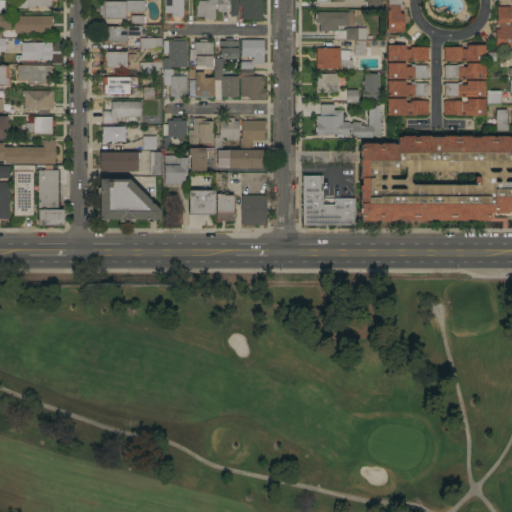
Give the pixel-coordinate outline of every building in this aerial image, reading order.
[(51,0),(51,7),(37,7),(37,9),(27,9),(27,3),(18,3),(18,0),(51,0)] [(182,0),(182,17),(171,17),(171,13),(164,13),(164,6),(164,0),(182,0)] [(230,0),(230,12),(217,12),(217,10),(214,10),(214,20),(203,20),(203,17),(196,17),(196,1),(204,1),(204,0),(230,0)] [(262,0),(262,20),(241,20),(241,6),(238,6),(238,0),(262,0)] [(379,0),(379,8),(366,8),(366,0),(379,0)] [(400,0),(400,3),(403,3),(403,33),(386,33),(386,2),(387,2),(387,0),(400,0)] [(125,2),(125,1),(144,1),(144,11),(125,11),(125,19),(101,19),(101,15),(99,15),(99,6),(101,6),(101,2),(103,2),(103,1),(125,2)] [(24,13),(10,14),(9,5),(23,5),(24,13)] [(496,7),(510,7),(510,49),(494,49),(494,29),(495,29),(494,27),(495,26),(498,25),(498,24),(496,25),(496,7)] [(365,28),(365,40),(345,40),(345,39),(333,39),(333,32),(319,32),(319,23),(315,23),(315,12),(354,12),(354,26),(343,26),(343,29),(336,29),(336,31),(345,31),(345,28),(365,28)] [(10,31),(1,31),(1,29),(0,29),(0,15),(10,15),(10,31)] [(51,16),(51,28),(49,28),(49,33),(14,34),(13,16),(51,16)] [(130,16),(144,16),(144,25),(130,24),(130,16)] [(126,27),(126,26),(140,26),(140,37),(126,37),(126,43),(120,43),(120,42),(103,42),(103,27),(126,27)] [(162,38),(162,49),(139,49),(139,38),(162,38)] [(172,41),(172,38),(181,38),(181,41),(186,41),(186,68),(170,68),(170,69),(163,69),(163,41),(172,41)] [(224,41),(224,38),(232,38),(232,41),(238,41),(238,50),(237,50),(237,60),(236,60),(236,62),(224,62),(224,60),(223,60),(223,58),(219,58),(219,41),(224,41)] [(199,42),(199,39),(207,40),(207,42),(212,42),(211,66),(210,66),(210,69),(205,69),(205,66),(189,66),(189,61),(188,61),(188,49),(193,49),(193,42),(199,42)] [(263,40),(263,64),(252,64),(252,69),(239,69),(239,62),(251,62),(250,57),(240,57),(240,40),(263,40)] [(51,43),(51,44),(52,44),(52,46),(51,46),(51,49),(52,49),(52,51),(51,51),(51,52),(50,52),(50,61),(15,60),(15,56),(20,56),(20,43),(51,43)] [(386,45),(405,45),(405,49),(409,49),(409,47),(427,47),(427,62),(386,61),(386,45)] [(485,61),(446,61),(446,47),(461,47),(461,49),(465,49),(465,45),(485,45),(485,61)] [(339,48),(339,51),(348,51),(348,60),(352,60),(352,69),(316,69),(316,48),(339,48)] [(126,68),(105,68),(105,63),(101,63),(101,59),(103,59),(103,52),(126,52),(126,68)] [(486,62),(486,52),(497,53),(497,57),(496,57),(495,62),(486,62)] [(237,97),(221,97),(221,81),(214,81),(214,59),(222,59),(222,69),(221,69),(221,77),(237,76),(237,97)] [(160,63),(160,75),(138,75),(138,63),(160,63)] [(386,63),(405,63),(405,67),(410,67),(410,64),(414,64),(414,65),(426,65),(426,79),(414,78),(414,79),(386,79),(386,63)] [(485,79),(444,79),(444,66),(456,66),(456,65),(461,64),(461,67),(465,67),(465,64),(484,64),(485,79)] [(7,79),(10,79),(10,85),(8,85),(8,86),(5,86),(5,88),(0,88),(0,66),(7,66),(7,79)] [(50,66),(52,66),(52,69),(51,69),(51,78),(47,78),(47,80),(48,80),(48,83),(46,83),(46,84),(27,84),(27,81),(17,80),(16,80),(16,66),(17,66),(50,66)] [(264,99),(248,99),(248,97),(240,97),(240,76),(241,76),(241,69),(252,69),(252,76),(263,76),(263,85),(262,85),(262,89),(264,89),(264,99)] [(185,76),(185,100),(169,100),(169,86),(162,86),(162,70),(173,70),(173,76),(170,76),(185,76)] [(211,78),(211,98),(188,98),(188,70),(195,70),(195,72),(203,72),(203,78),(211,78)] [(315,74),(337,74),(337,77),(345,77),(345,87),(337,88),(337,93),(315,93),(315,74)] [(379,90),(381,90),(381,100),(360,100),(361,90),(363,90),(363,85),(361,85),(361,81),(363,81),(364,74),(379,74),(379,90)] [(136,77),(136,89),(129,89),(129,95),(103,95),(103,86),(101,86),(101,77),(136,77)] [(386,81),(405,81),(405,85),(410,85),(410,82),(414,82),(414,83),(427,83),(427,97),(386,97),(386,81)] [(484,97),(467,97),(467,99),(484,99),(484,115),(443,115),(443,101),(461,101),(461,97),(443,97),(444,83),(457,84),(457,82),(461,82),(461,85),(466,85),(466,81),(484,81),(484,97)] [(153,88),(153,100),(142,100),(142,88),(153,88)] [(357,90),(357,103),(346,103),(346,90),(357,90)] [(51,91),(51,101),(52,101),(52,110),(47,110),(47,114),(37,114),(37,109),(23,109),(23,91),(51,91)] [(500,105),(486,105),(486,91),(500,91),(500,105)] [(386,99),(405,99),(405,103),(409,103),(410,101),(426,101),(426,115),(416,115),(416,116),(386,116),(386,99)] [(140,101),(140,117),(126,117),(126,119),(115,119),(115,124),(101,124),(101,111),(110,111),(110,102),(140,101)] [(333,105),(333,111),(342,110),(342,122),(348,122),(348,123),(351,123),(360,123),(360,126),(368,126),(367,106),(379,106),(379,113),(381,113),(381,117),(382,117),(382,122),(381,122),(381,136),(371,136),(372,138),(351,138),(351,134),(348,134),(348,135),(316,136),(315,116),(319,116),(319,105),(333,105)] [(506,113),(508,113),(508,118),(506,118),(506,125),(508,125),(508,132),(495,132),(495,110),(506,110),(506,113)] [(0,116),(7,116),(7,125),(8,125),(8,128),(7,128),(7,139),(0,139),(0,116)] [(51,117),(51,121),(55,121),(55,126),(51,126),(51,135),(24,135),(24,130),(16,130),(16,125),(25,125),(25,123),(32,123),(32,117),(51,117)] [(186,137),(182,138),(182,140),(177,140),(177,138),(169,138),(169,148),(162,148),(162,122),(166,122),(166,121),(171,120),(171,118),(181,118),(181,121),(186,121),(186,137)] [(212,144),(200,144),(200,138),(197,138),(197,146),(188,146),(188,130),(193,130),(193,119),(205,118),(205,122),(212,122),(212,144)] [(238,121),(238,141),(225,141),(225,138),(221,138),(221,148),(213,149),(213,138),(214,138),(214,135),(218,135),(218,121),(223,121),(223,118),(233,118),(233,121),(238,121)] [(264,121),(264,132),(263,132),(263,141),(262,141),(262,148),(253,148),(253,141),(252,141),(252,148),(239,148),(239,138),(241,138),(241,121),(264,121)] [(124,127),(124,130),(125,130),(125,133),(124,133),(124,136),(125,136),(125,138),(124,138),(124,142),(116,142),(116,143),(110,143),(110,142),(107,142),(107,143),(101,143),(101,135),(101,127),(124,127)] [(155,150),(142,150),(142,136),(155,136),(155,150)] [(436,136),(436,138),(443,138),(443,136),(470,136),(470,138),(478,138),(478,136),(492,136),(492,137),(495,137),(495,136),(510,136),(510,138),(511,138),(511,212),(508,212),(508,214),(495,214),(495,212),(488,212),(489,220),(487,220),(487,221),(472,221),(472,220),(466,220),(466,221),(454,221),(454,220),(450,220),(450,221),(438,221),(438,220),(428,220),(428,221),(417,221),(417,220),(414,220),(414,221),(400,221),(400,220),(392,220),(392,221),(380,221),(380,219),(375,219),(375,221),(362,221),(362,220),(360,220),(360,214),(358,214),(358,209),(360,209),(360,204),(358,204),(358,199),(360,199),(360,191),(358,191),(358,186),(360,186),(360,179),(358,179),(358,160),(360,160),(360,156),(358,156),(358,151),(359,151),(359,145),(362,145),(362,144),(375,143),(375,145),(380,145),(380,144),(392,143),(392,145),(397,145),(397,138),(401,138),(401,136),(436,136)] [(54,163),(42,163),(42,164),(4,164),(4,161),(0,161),(0,144),(2,144),(2,148),(41,148),(41,141),(54,141),(54,163)] [(204,171),(189,171),(189,156),(187,156),(187,148),(204,148),(204,171)] [(226,168),(226,163),(224,163),(224,164),(220,164),(220,152),(220,150),(224,150),(224,152),(226,152),(226,150),(261,150),(261,155),(264,155),(264,163),(262,163),(262,168),(226,168)] [(136,152),(136,153),(140,152),(140,158),(137,158),(137,171),(99,172),(99,153),(136,152)] [(162,152),(162,176),(149,175),(149,152),(162,152)] [(173,156),(179,156),(179,158),(186,158),(187,158),(187,174),(185,174),(185,180),(184,180),(184,185),(163,185),(163,156),(173,156)] [(33,165),(34,172),(32,172),(32,216),(13,216),(13,166),(33,165)] [(56,165),(56,171),(57,171),(57,210),(63,210),(63,226),(37,226),(37,171),(35,171),(35,165),(56,165)] [(0,166),(9,166),(9,178),(0,178),(0,166)] [(233,204),(234,203),(234,208),(233,208),(233,221),(230,221),(230,222),(229,223),(228,223),(227,223),(226,222),(219,221),(219,223),(215,223),(215,194),(220,194),(220,189),(214,189),(214,173),(226,173),(226,189),(222,189),(222,193),(227,193),(227,196),(233,196),(233,204)] [(302,176),(321,176),(321,205),(334,205),(333,199),(353,199),(353,225),(302,225),(302,176)] [(107,179),(107,180),(128,180),(150,201),(150,204),(152,204),(160,211),(159,220),(153,220),(153,222),(147,222),(147,220),(134,220),(134,222),(128,222),(128,220),(124,220),(124,222),(118,221),(118,219),(107,219),(107,221),(101,221),(101,219),(98,219),(99,194),(96,194),(96,187),(99,187),(98,179),(107,179)] [(0,183),(7,183),(8,219),(0,219),(0,183)] [(213,191),(213,215),(187,215),(187,191),(213,191)] [(265,196),(265,225),(241,225),(241,195),(265,196)]
